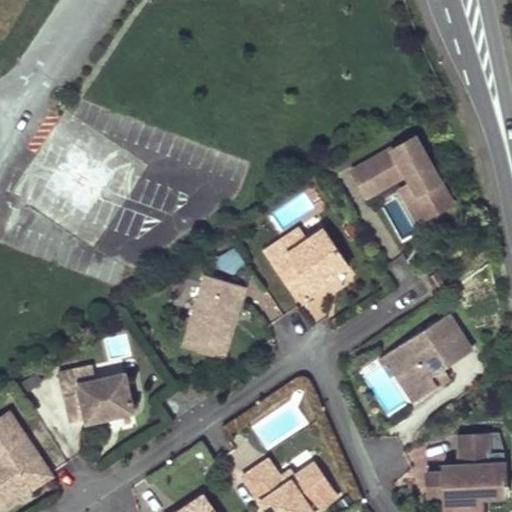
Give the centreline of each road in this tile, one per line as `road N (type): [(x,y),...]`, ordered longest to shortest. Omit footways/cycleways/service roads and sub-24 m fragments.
road 1 (residential): [(387,511),(323,372),(310,360),(289,363),(65,511)]
road 2 (tertiary): [(452,0),(511,179)]
road 3 (tertiary): [(511,145),(484,0)]
